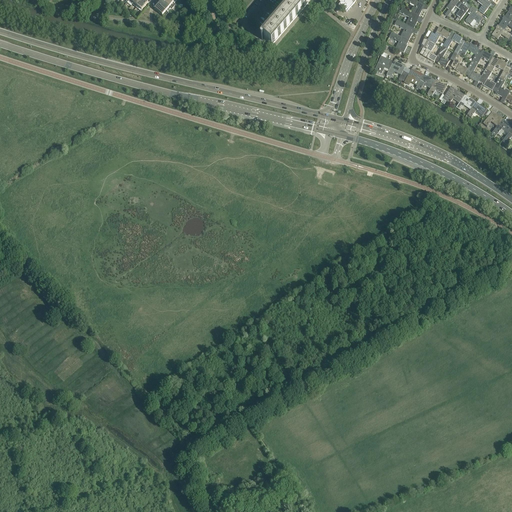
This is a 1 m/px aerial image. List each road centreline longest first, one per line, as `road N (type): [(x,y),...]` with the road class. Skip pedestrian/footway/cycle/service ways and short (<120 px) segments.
road 1 (primary): [(330,117),(0,31)]
road 2 (primary): [(0,43),(327,131)]
road 3 (unclassified): [(0,57),(320,156)]
road 4 (track): [(251,425),(511,263)]
road 5 (primary): [(343,135),(449,175),(511,214)]
road 6 (primary): [(511,199),(444,157),(346,121)]
road 7 (residential): [(511,115),(415,62),(428,15)]
road 8 (unclassified): [(511,233),(386,175)]
road 9 (secondary): [(346,121),(388,0)]
road 10 (secondary): [(376,0),(330,117)]
